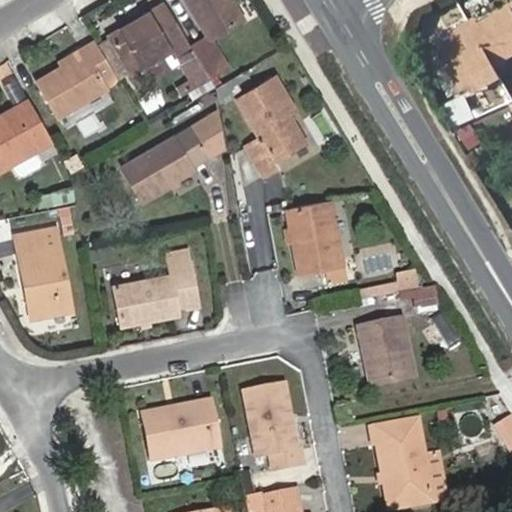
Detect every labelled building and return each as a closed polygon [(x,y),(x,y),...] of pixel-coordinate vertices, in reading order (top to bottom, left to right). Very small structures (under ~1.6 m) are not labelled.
[(186,0),(209,39),(242,20),(230,0),(186,0)] [(168,10),(164,3),(151,10),(156,17),(168,10)] [(191,47),(168,10),(156,17),(151,10),(109,36),(131,73),(173,48),(178,55),(191,47)] [(458,47),(455,42),(439,51),(462,91),(496,72),(492,66),(511,54),(511,11),(511,10),(481,27),(473,32),(476,37),(458,47)] [(452,36),(455,42),(473,32),(481,27),(478,21),(452,36)] [(473,32),(455,42),(458,47),(476,37),(473,32)] [(112,70),(94,40),(81,48),(84,53),(62,66),(37,81),(59,117),(104,91),(98,78),(112,70)] [(59,60),(62,66),(84,53),(81,48),(59,60)] [(287,113),(293,109),(274,78),(237,100),(259,139),(246,147),(263,176),(276,167),(273,161),(305,142),(292,120),(287,113)] [(0,170),(51,142),(27,99),(8,109),(11,114),(0,120),(0,170)] [(8,109),(0,113),(0,120),(11,114),(8,109)] [(297,117),(293,109),(287,113),(292,120),(297,117)] [(217,111),(192,126),(210,157),(224,149),(217,111)] [(210,157),(192,126),(121,167),(141,202),(193,171),(191,168),(210,157)] [(40,205),(76,203),(75,190),(39,193),(40,205)] [(329,200),(285,209),(298,273),(341,264),(329,200)] [(74,233),(73,208),(62,208),(63,233),(74,233)] [(18,260),(24,289),(29,288),(34,318),(70,311),(55,228),(18,235),(24,259),(18,260)] [(14,236),(18,260),(24,259),(18,235),(14,236)] [(176,303),(196,299),(187,250),(167,253),(171,275),(113,287),(121,326),(177,316),(177,311),(176,303)] [(411,275),(413,285),(426,283),(425,272),(411,275)] [(364,304),(399,295),(396,281),(361,290),(364,304)] [(29,288),(24,289),(30,319),(34,318),(29,288)] [(198,307),(196,299),(176,303),(177,311),(198,307)] [(357,327),(370,388),(413,378),(402,318),(357,327)] [(242,393),(254,457),(268,455),(271,471),(299,465),(284,385),(242,393)] [(194,411),(143,420),(151,461),(218,448),(208,399),(193,403),(194,411)] [(142,414),(143,420),(194,411),(193,403),(142,414)] [(333,407),(337,424),(353,421),(350,403),(333,407)] [(432,502),(423,457),(416,420),(372,427),(388,510),(432,502)] [(437,455),(423,457),(432,502),(446,500),(437,455)] [(294,491),(264,497),(266,508),(296,503),(294,491)] [(244,495),(246,511),(266,511),(266,508),(264,497),(263,492),(244,495)] [(297,511),(296,503),(266,508),(266,511),(297,511)]
